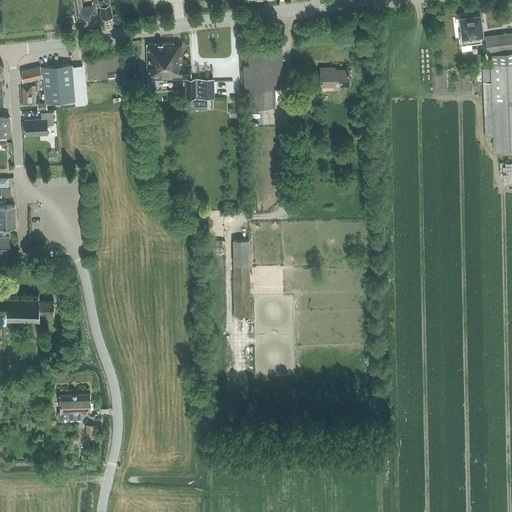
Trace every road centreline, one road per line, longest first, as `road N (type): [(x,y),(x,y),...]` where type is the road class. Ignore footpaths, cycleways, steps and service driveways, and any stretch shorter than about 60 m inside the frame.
road 1 (unclassified): [(100,511),(117,432),(113,383),(70,240),(21,178),(11,50)]
road 2 (tertiary): [(11,50),(377,0)]
